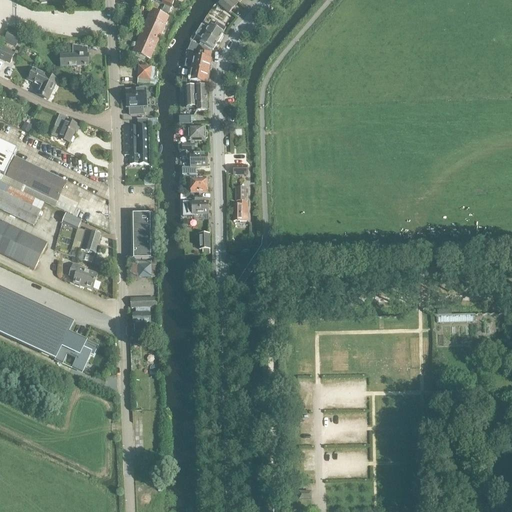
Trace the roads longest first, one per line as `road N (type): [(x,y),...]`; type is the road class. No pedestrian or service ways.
road 1 (secondary): [(225,511),(217,83),(238,31),(267,0)]
road 2 (unclassified): [(130,511),(108,0)]
road 3 (unknown): [(121,335),(0,277)]
road 4 (unknown): [(116,195),(0,139)]
